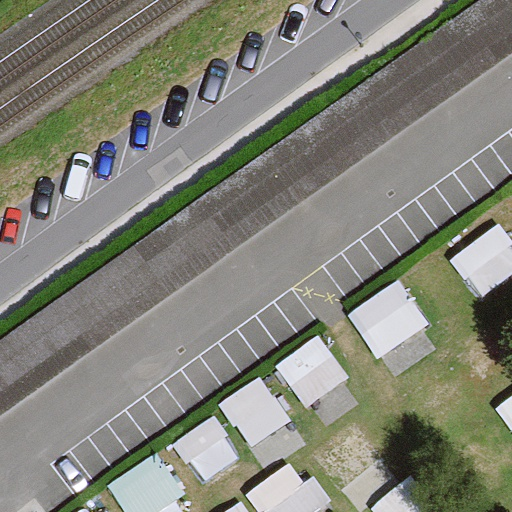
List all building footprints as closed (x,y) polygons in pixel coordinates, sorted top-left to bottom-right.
[(484,289),(511,269),(511,233),(503,221),(458,251),(484,289)] [(353,309),(384,352),(432,317),(401,275),(353,309)] [(309,400),(351,369),(321,329),(279,360),(309,400)] [(252,438),(290,416),(264,372),(226,395),(252,438)] [(511,392),(499,402),(511,419),(511,392)] [(183,441),(207,477),(240,455),(216,419),(183,441)] [(113,478),(133,511),(154,511),(188,492),(162,449),(113,478)] [(250,487),(267,511),(312,511),(332,498),(298,452),(250,487)] [(379,495),(387,511),(431,511),(414,478),(379,495)] [(257,511),(248,496),(219,511),(257,511)]
